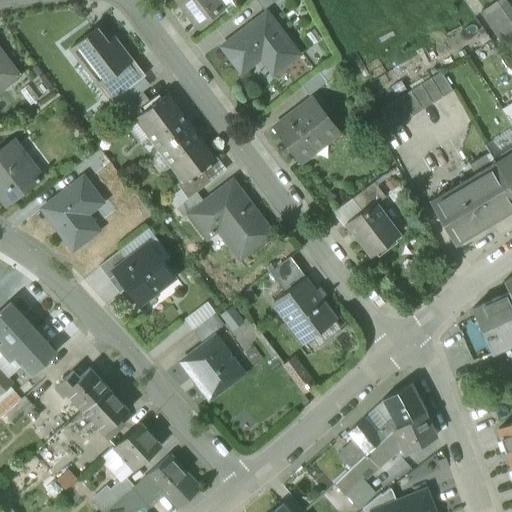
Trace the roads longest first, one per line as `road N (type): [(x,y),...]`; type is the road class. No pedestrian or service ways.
road 1 (residential): [(403,342),(132,0)]
road 2 (residential): [(244,485),(57,278),(0,237)]
road 3 (residential): [(244,485),(403,342)]
road 4 (residential): [(403,342),(439,390),(482,511)]
road 5 (residential): [(403,342),(511,253)]
